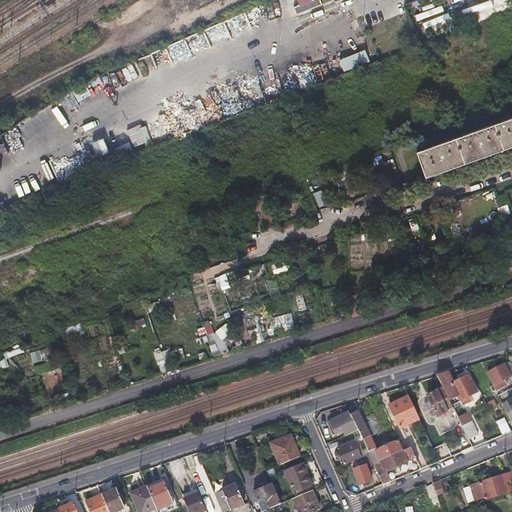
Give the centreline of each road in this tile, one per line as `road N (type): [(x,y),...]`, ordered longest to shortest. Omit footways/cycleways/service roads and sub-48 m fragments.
road 1 (residential): [(300,407),(18,499)]
road 2 (residential): [(511,343),(300,407)]
road 3 (residential): [(345,509),(511,440)]
